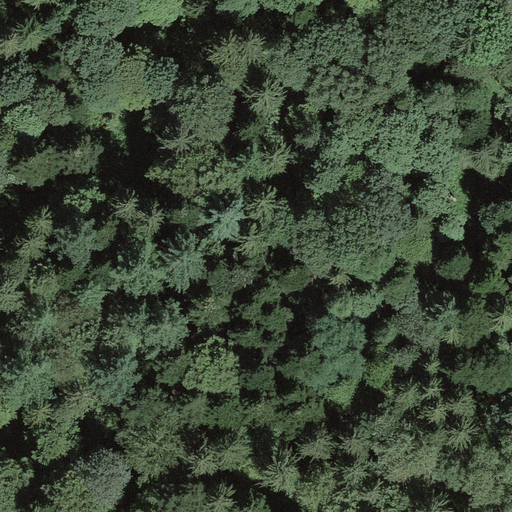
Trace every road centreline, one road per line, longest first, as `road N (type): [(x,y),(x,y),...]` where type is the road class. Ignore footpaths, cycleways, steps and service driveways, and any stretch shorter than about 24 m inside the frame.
road 1 (track): [(334,511),(288,0)]
road 2 (track): [(0,120),(64,86),(177,0)]
